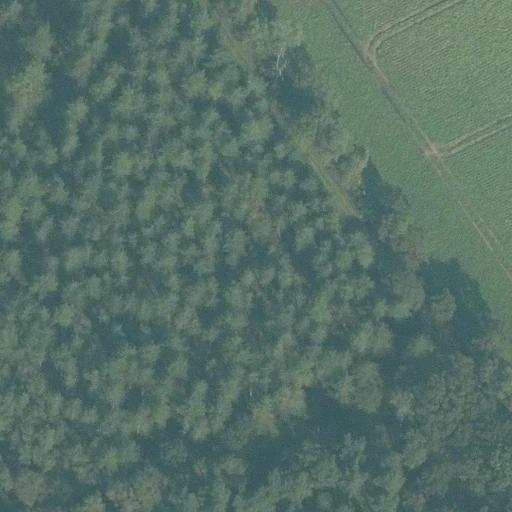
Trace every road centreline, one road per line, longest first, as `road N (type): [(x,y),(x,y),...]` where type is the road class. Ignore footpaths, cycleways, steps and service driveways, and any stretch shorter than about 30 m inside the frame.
road 1 (track): [(511,428),(217,0)]
road 2 (track): [(468,365),(50,511)]
